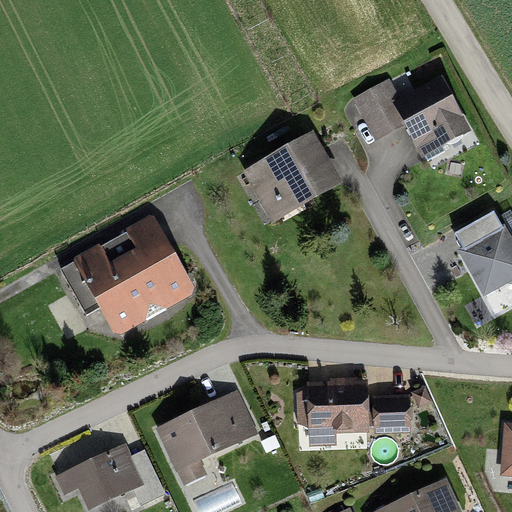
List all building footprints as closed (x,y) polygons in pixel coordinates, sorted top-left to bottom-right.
[(399,98),(391,102),(404,125),(421,157),(471,131),(440,76),(399,98)] [(375,141),(404,125),(391,102),(399,98),(388,78),(352,98),(375,141)] [(310,139),(243,175),(269,225),(337,189),(310,139)] [(483,297),(507,284),(511,284),(511,239),(508,233),(511,231),(511,209),(511,208),(497,216),(494,210),(454,233),(462,247),(456,250),(483,297)] [(148,222),(72,264),(96,307),(114,340),(191,298),(148,222)] [(79,317),(96,307),(72,264),(55,273),(79,317)] [(364,433),(363,387),(304,388),(305,448),(335,448),(335,433),(364,433)] [(233,397),(156,433),(180,482),(199,473),(195,464),(253,437),(233,397)] [(405,401),(371,401),(371,433),(405,434),(405,401)] [(511,423),(504,422),(500,476),(511,477),(511,423)] [(120,450),(55,481),(63,497),(76,491),(85,511),(88,511),(138,488),(120,450)] [(456,511),(444,484),(380,511),(456,511)]
